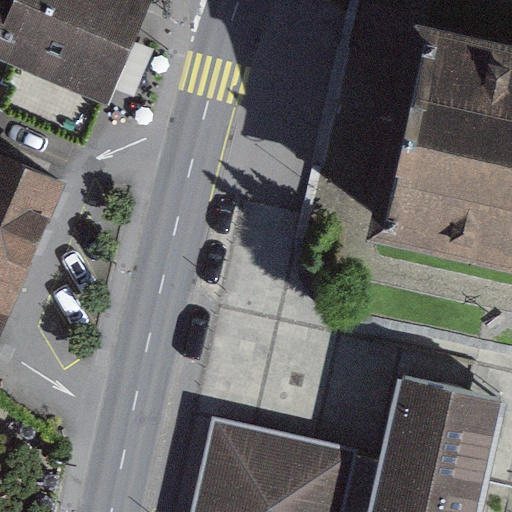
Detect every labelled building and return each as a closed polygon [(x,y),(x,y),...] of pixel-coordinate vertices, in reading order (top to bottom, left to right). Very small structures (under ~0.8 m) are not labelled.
[(0,0),(0,43),(21,53),(104,88),(141,0),(0,0)] [(511,51),(426,34),(384,228),(511,254),(511,51)] [(104,88),(21,53),(1,100),(84,135),(104,88)] [(0,304),(49,189),(0,168),(0,304)] [(217,429),(198,511),(472,511),(489,439),(497,404),(401,382),(393,418),(382,466),(217,429)]
